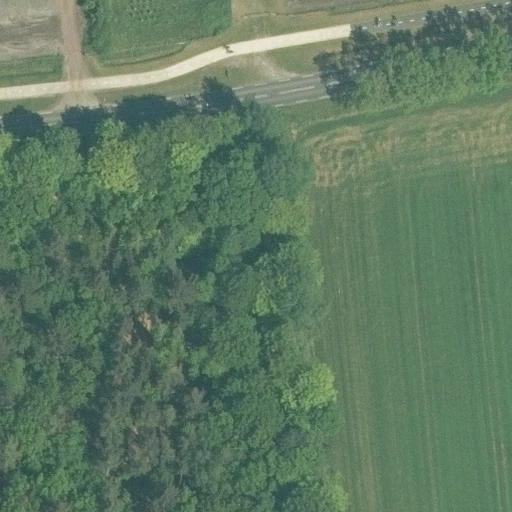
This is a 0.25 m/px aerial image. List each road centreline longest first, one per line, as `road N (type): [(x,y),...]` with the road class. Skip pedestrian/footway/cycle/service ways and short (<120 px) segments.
road 1 (primary): [(0,132),(263,101),(511,51)]
road 2 (track): [(291,511),(260,202),(263,101)]
road 3 (track): [(84,122),(70,0)]
